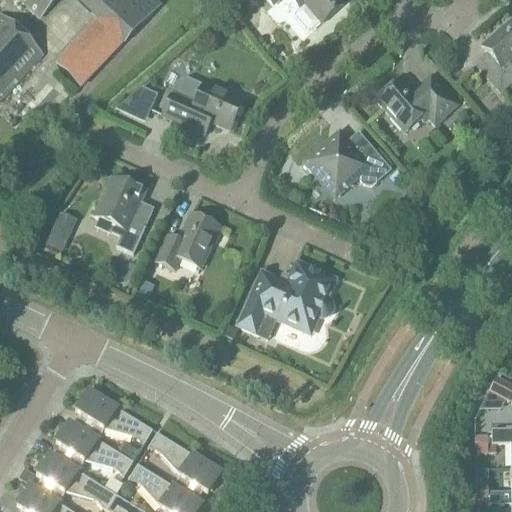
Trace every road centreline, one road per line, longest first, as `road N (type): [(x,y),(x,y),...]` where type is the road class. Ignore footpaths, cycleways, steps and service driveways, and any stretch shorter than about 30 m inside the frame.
road 1 (residential): [(245,201),(264,137),(289,102),(394,26),(421,26)]
road 2 (residential): [(299,462),(71,341)]
road 3 (tertiary): [(373,439),(430,332),(511,231)]
road 4 (residential): [(94,141),(113,141),(245,201)]
road 5 (residential): [(0,448),(71,341)]
